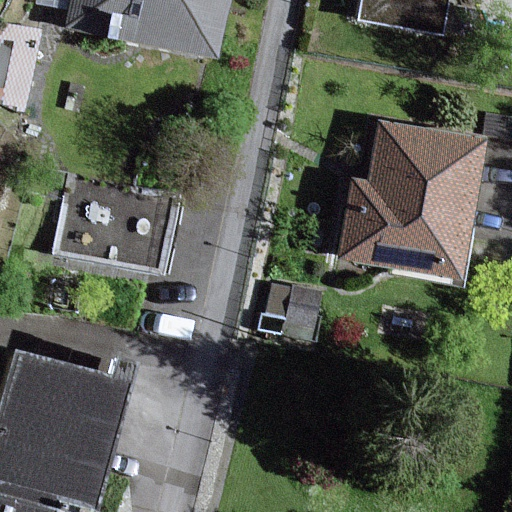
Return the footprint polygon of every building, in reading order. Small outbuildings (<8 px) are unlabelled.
[(219,0),(68,0),(63,28),(207,58),(219,0)] [(356,0),(353,20),(434,35),(440,0),(356,0)] [(475,146),(372,127),(361,188),(346,185),(332,262),(450,284),(475,146)] [(71,163),(68,176),(49,253),(149,277),(167,199),(133,191),(136,178),(71,163)] [(0,511),(81,511),(114,389),(0,358),(0,511)]
